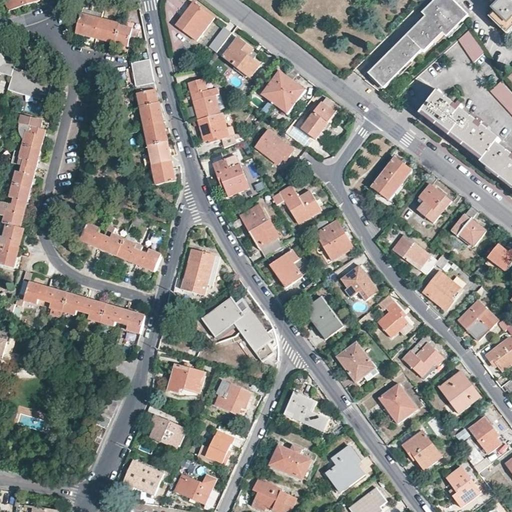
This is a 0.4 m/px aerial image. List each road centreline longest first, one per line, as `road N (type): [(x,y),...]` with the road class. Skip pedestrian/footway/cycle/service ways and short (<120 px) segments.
road 1 (residential): [(38,16),(80,59),(42,211),(47,243),(70,272),(162,302)]
road 2 (residential): [(511,413),(388,269),(340,189),(340,163),(374,114)]
road 3 (residential): [(162,302),(138,388),(89,500)]
road 4 (residential): [(301,344),(424,511)]
road 5 (residential): [(148,0),(202,192)]
road 6 (residential): [(374,114),(225,0)]
road 7 (residential): [(222,511),(301,344)]
road 8 (residential): [(202,192),(301,344)]
road 9 (residential): [(511,219),(374,114)]
